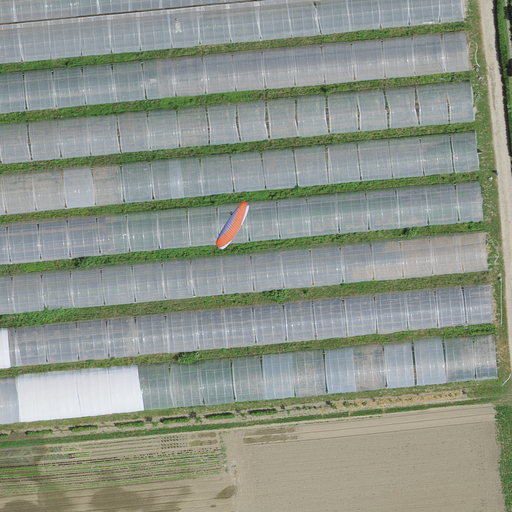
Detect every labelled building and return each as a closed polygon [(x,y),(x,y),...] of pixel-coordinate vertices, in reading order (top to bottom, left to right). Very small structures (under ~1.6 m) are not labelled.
[(158,115),(0,124),(0,152),(85,147),(84,125),(117,123),(118,141),(221,134),(220,119),(240,118),(241,135),(268,133),(268,129),(477,116),(475,84),(157,104),(158,115)] [(296,180),(481,165),(479,135),(252,154),(253,176),(271,175),(271,173),(295,171),(296,180)] [(126,169),(9,168),(9,199),(114,200),(114,183),(126,183),(126,169)] [(408,221),(486,214),(483,181),(342,194),(344,212),(406,206),(408,221)] [(490,266),(488,233),(409,239),(410,251),(440,249),(440,253),(454,252),(455,269),(490,266)] [(465,320),(493,317),(490,283),(462,285),(465,320)] [(0,329),(0,364),(16,365),(17,330),(0,329)] [(59,386),(108,390),(110,374),(60,370),(59,386)]
